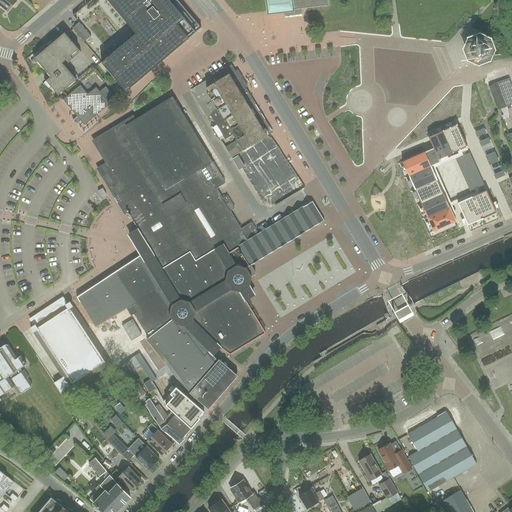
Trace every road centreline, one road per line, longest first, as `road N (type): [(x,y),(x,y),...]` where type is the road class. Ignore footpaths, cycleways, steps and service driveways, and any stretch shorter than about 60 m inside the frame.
road 1 (residential): [(137,511),(288,335),(384,279)]
road 2 (tertiary): [(384,279),(260,71),(204,0)]
road 3 (residential): [(285,436),(359,434),(454,382)]
road 4 (residential): [(384,279),(511,226)]
road 5 (residential): [(285,436),(250,442),(191,511)]
